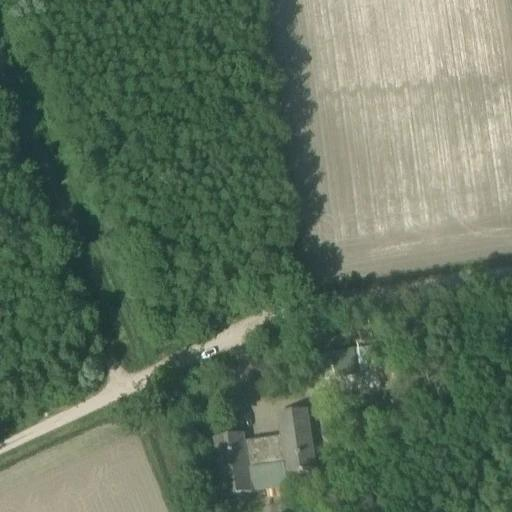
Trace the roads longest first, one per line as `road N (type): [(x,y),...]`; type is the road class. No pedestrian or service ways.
road 1 (track): [(0,448),(303,307),(511,275)]
road 2 (track): [(120,390),(0,125)]
